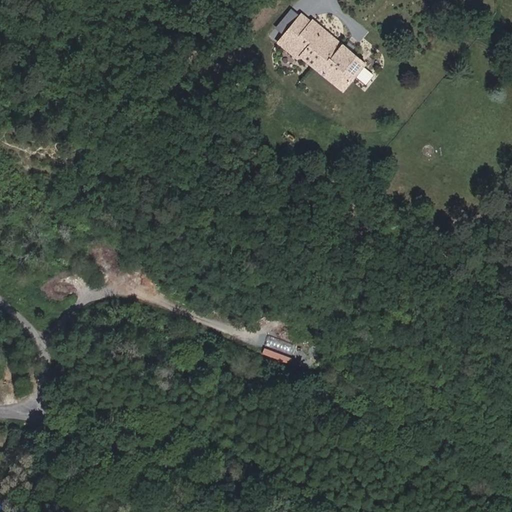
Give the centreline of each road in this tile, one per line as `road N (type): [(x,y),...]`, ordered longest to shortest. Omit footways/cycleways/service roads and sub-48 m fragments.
road 1 (residential): [(192,511),(130,434),(36,418)]
road 2 (unclassified): [(0,295),(46,352),(36,418)]
